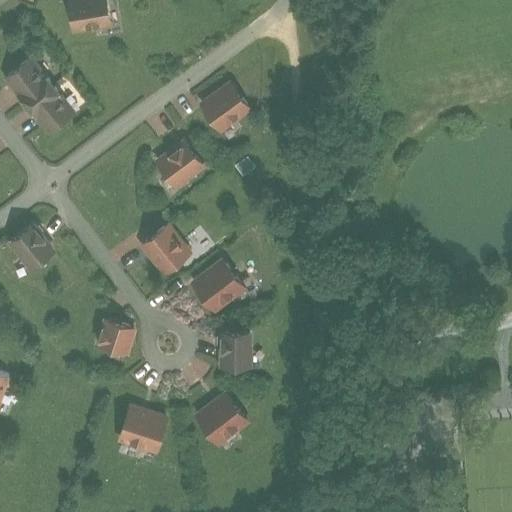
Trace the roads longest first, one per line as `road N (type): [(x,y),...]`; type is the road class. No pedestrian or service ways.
road 1 (track): [(294,0),(318,354)]
road 2 (residential): [(49,185),(255,35),(290,0)]
road 3 (residential): [(157,325),(49,185)]
